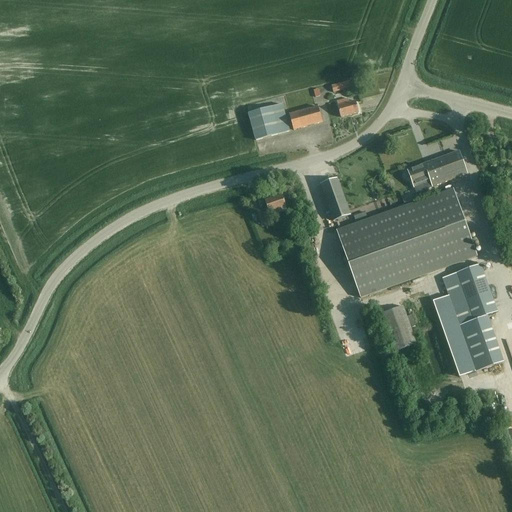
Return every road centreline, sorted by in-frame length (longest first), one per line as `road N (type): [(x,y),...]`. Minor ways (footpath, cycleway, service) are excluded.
road 1 (unclassified): [(0,375),(57,274),(107,230),(184,195),(352,145),(391,108),(405,80)]
road 2 (track): [(0,377),(64,511)]
